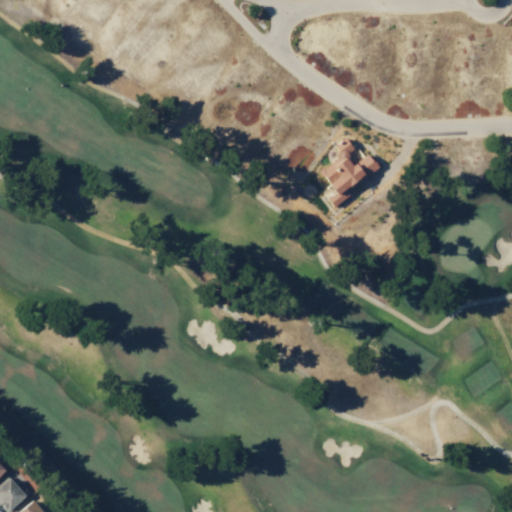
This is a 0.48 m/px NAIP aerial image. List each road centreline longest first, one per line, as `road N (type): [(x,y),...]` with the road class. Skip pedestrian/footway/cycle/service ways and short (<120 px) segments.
road 1 (residential): [(511,123),(418,128),(368,116),(274,51),(222,0)]
road 2 (residential): [(261,0),(449,0)]
